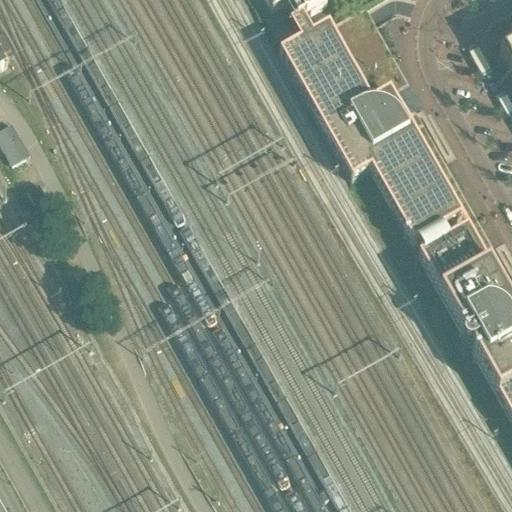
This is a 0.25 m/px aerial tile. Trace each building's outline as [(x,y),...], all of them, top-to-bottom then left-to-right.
[(262,0),(272,16),(283,10),(293,27),(289,29),(299,47),(279,58),(351,186),(370,175),(511,427),(511,284),(420,121),(417,116),(415,113),(424,109),(411,86),(409,88),(377,30),(376,29),(366,12),(366,11),(365,9),(328,30),(311,39),(302,23),(326,9),(320,0),(262,0)] [(15,64),(2,41),(0,42),(0,73),(6,70),(15,64)] [(511,49),(499,57),(511,79),(511,49)] [(29,161),(12,130),(0,136),(0,152),(10,171),(29,161)] [(47,204),(38,189),(26,195),(35,211),(47,204)]
